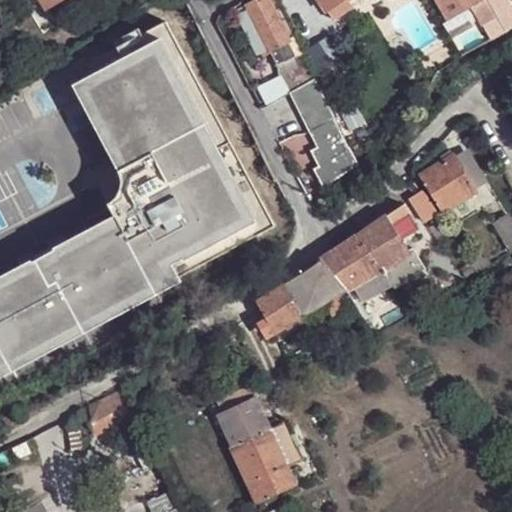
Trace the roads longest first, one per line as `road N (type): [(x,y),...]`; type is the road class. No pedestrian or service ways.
road 1 (unknown): [(0,439),(114,382),(236,297),(306,210),(468,103),(486,106),(511,146)]
road 2 (residential): [(306,210),(206,16)]
